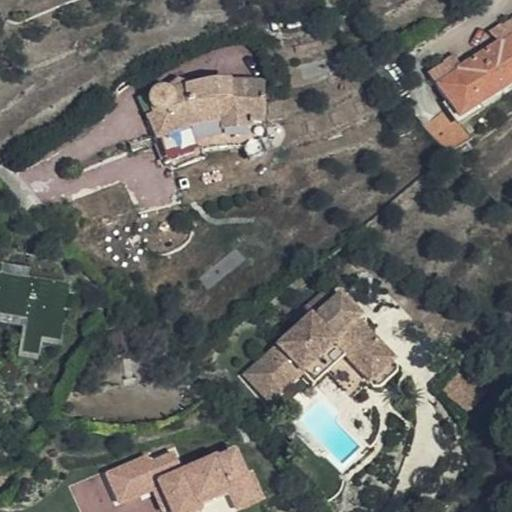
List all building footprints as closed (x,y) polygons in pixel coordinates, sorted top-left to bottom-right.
[(511,21),(492,34),(498,44),(500,47),(511,39),(511,21)] [(477,57),(501,94),(511,87),(511,39),(500,47),(498,44),(477,57)] [(456,123),(501,94),(477,57),(455,71),(457,74),(434,88),(446,108),(456,123)] [(457,74),(455,71),(449,61),(426,76),(434,88),(457,74)] [(260,141),(265,83),(246,82),(212,83),(193,86),(190,85),(190,81),(180,81),(171,87),(168,89),(158,90),(156,90),(152,93),(150,97),(150,101),(151,105),(155,116),(149,119),(148,119),(166,164),(178,159),(204,152),(224,148),(243,146),(246,146),(255,141),(260,141)] [(446,108),(426,120),(456,150),(458,153),(470,145),(456,123),(446,108)] [(4,263),(0,262),(0,325),(20,328),(14,361),(35,364),(38,347),(57,348),(68,284),(28,277),(28,268),(4,263)] [(322,320),(343,302),(336,293),(314,311),(318,316),(322,320)] [(367,324),(370,322),(351,297),(343,302),(322,320),(318,316),(252,370),(269,391),(303,363),(311,373),(322,386),(338,373),(356,359),(380,387),(386,393),(399,398),(411,388),(406,373),(397,362),(367,324)] [(361,402),(380,387),(356,359),(338,373),(361,402)] [(303,363),(269,391),(277,401),(311,373),(303,363)] [(479,385),(475,379),(466,373),(448,393),(464,409),(473,415),(491,394),(481,386),(479,385)] [(149,455),(108,473),(121,502),(156,487),(166,510),(171,508),(172,511),(202,511),(203,511),(201,506),(230,494),(237,511),(238,511),(266,500),(253,472),(248,474),(236,448),(220,455),(219,453),(184,468),(176,449),(151,460),(149,455)]
